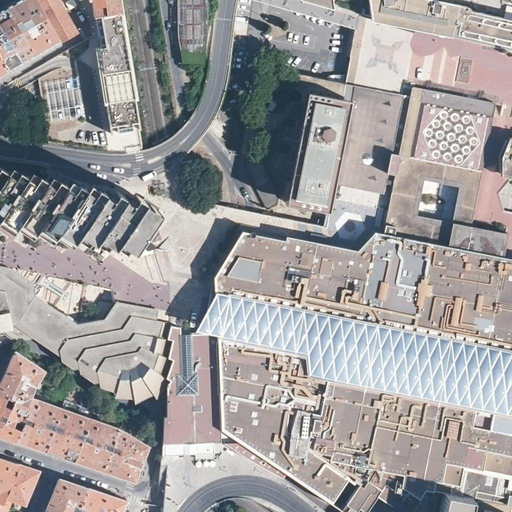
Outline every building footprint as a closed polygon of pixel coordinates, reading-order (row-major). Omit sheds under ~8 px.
[(34,52),(58,38),(36,0),(17,0),(13,2),(7,6),(34,52)] [(36,0),(58,38),(67,33),(75,28),(62,5),(59,0),(36,0)] [(139,121),(121,10),(119,0),(90,0),(93,16),(100,15),(105,45),(97,46),(110,125),(117,124),(118,131),(134,129),(133,122),(137,121),(139,121)] [(182,61),(204,62),(207,34),(206,0),(177,0),(178,21),(178,35),(182,61)] [(302,0),(331,8),(332,7),(332,6),(331,0),(368,0),(370,16),(380,19),(418,31),(420,31),(436,34),(443,2),(436,0),(302,0)] [(62,5),(75,28),(77,27),(77,26),(77,24),(77,22),(73,14),(66,2),(62,5)] [(443,2),(436,34),(442,36),(449,37),(456,4),(450,3),(443,2)] [(511,19),(473,11),(469,10),(467,7),(456,4),(449,37),(496,47),(511,50),(511,19)] [(0,52),(8,66),(34,52),(7,6),(0,10),(0,52)] [(209,18),(207,34),(204,62),(200,72),(197,82),(194,93),(190,100),(201,106),(201,107),(202,108),(203,110),(204,110),(205,111),(207,111),(208,111),(209,111),(215,114),(217,111),(219,105),(222,97),(225,84),(227,73),(229,61),(231,47),(233,33),(234,21),(209,18)] [(0,70),(8,66),(0,52),(0,70)] [(495,103),(408,86),(406,98),(376,91),(362,88),(291,72),(282,87),(291,88),(292,87),(303,91),(300,104),(284,100),(275,114),(285,116),(286,115),(297,119),(294,132),(278,129),(269,142),(278,144),(280,142),(291,147),(289,159),(273,156),(263,169),(273,172),(274,170),(297,179),(296,185),(285,183),(281,201),(328,210),(333,189),(347,192),(357,194),(388,201),(387,206),(382,232),(503,256),(509,228),(511,214),(474,206),(495,103)] [(511,136),(506,136),(502,147),(500,157),(498,174),(511,176),(511,136)] [(159,208),(145,198),(137,193),(133,199),(117,189),(113,195),(105,190),(98,185),(94,191),(86,186),(72,176),(67,183),(53,173),(48,180),(41,175),(37,181),(21,171),(17,177),(1,167),(0,168),(0,217),(0,218),(15,228),(19,222),(34,232),(38,225),(54,236),(58,230),(73,239),(79,230),(95,240),(99,234),(114,244),(118,238),(133,248),(134,247),(137,250),(153,245),(147,230),(155,230),(152,219),(159,208)] [(511,511),(511,257),(503,256),(382,232),(362,250),(350,248),(322,243),(317,242),(284,235),(283,241),(269,239),(241,233),(240,234),(211,279),(212,287),(212,292),(213,313),(214,332),(214,335),(215,351),(215,424),(215,431),(211,441),(228,440),(229,440),(240,440),(288,472),(315,490),(329,499),(330,499),(341,482),(351,488),(356,480),(361,482),(364,477),(379,486),(375,492),(390,502),(391,498),(394,496),(398,495),(400,495),(406,498),(407,496),(413,499),(422,486),(439,489),(444,490),(438,511),(511,511)] [(170,325),(171,320),(126,313),(109,333),(87,332),(45,308),(27,307),(23,287),(0,272),(0,271),(0,330),(8,329),(13,328),(12,324),(15,323),(56,351),(62,355),(63,360),(75,368),(81,366),(82,373),(95,382),(102,381),(103,385),(119,391),(117,396),(138,397),(138,401),(139,402),(155,392),(158,398),(170,383),(172,380),(169,378),(174,358),(168,356),(173,340),(173,339),(168,339),(170,325)] [(214,335),(214,332),(205,332),(192,333),(194,373),(198,373),(199,390),(188,390),(181,391),(180,374),(185,373),(183,333),(183,327),(170,325),(168,339),(173,339),(173,340),(168,356),(174,358),(169,378),(172,380),(170,383),(170,415),(167,416),(167,422),(166,443),(166,455),(173,454),(188,454),(200,454),(200,441),(211,441),(215,431),(215,424),(215,351),(214,335)] [(194,373),(192,333),(188,333),(183,333),(185,373),(180,374),(181,391),(188,390),(199,390),(198,373),(194,373)] [(45,369),(14,349),(8,362),(4,371),(34,386),(45,369)] [(34,386),(4,371),(0,379),(0,393),(7,396),(13,399),(26,405),(30,395),(34,386)] [(30,407),(26,405),(13,399),(10,406),(3,403),(7,396),(0,393),(0,435),(14,440),(30,407)] [(61,406),(33,396),(30,395),(26,405),(30,407),(14,440),(30,445),(45,450),(53,427),(55,423),(61,406)] [(53,427),(45,450),(59,455),(74,460),(90,416),(61,406),(55,423),(62,425),(60,430),(53,427)] [(90,416),(74,460),(91,466),(102,470),(118,427),(90,416)] [(118,427),(102,470),(116,474),(134,480),(149,445),(132,435),(118,427)] [(261,454),(256,451),(253,455),(258,459),(261,454)] [(0,502),(1,503),(19,462),(5,458),(0,456),(0,502)] [(29,465),(19,462),(1,503),(9,507),(22,511),(31,490),(40,469),(29,465)] [(45,507),(55,511),(76,511),(87,485),(71,479),(58,475),(50,494),(45,507)] [(379,486),(364,477),(361,482),(356,480),(343,500),(348,502),(344,509),(348,511),(362,511),(375,492),(379,486)] [(104,491),(87,485),(76,511),(121,511),(127,498),(104,491)] [(391,498),(390,502),(390,506),(393,510),(396,511),(400,511),(405,510),(407,506),(406,502),(406,498),(400,495),(398,495),(394,496),(391,498)] [(1,503),(0,502),(0,511),(6,511),(9,507),(1,503)]
